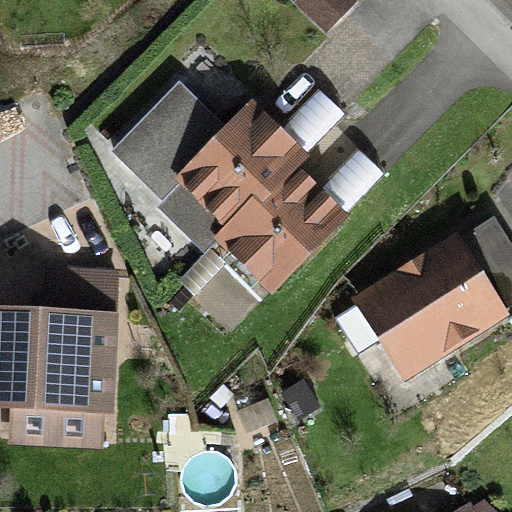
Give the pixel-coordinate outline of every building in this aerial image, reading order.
[(245,115),(176,186),(230,239),(286,182),(300,167),(245,115)] [(335,230),(286,182),(230,239),(220,249),(270,297),(335,230)] [(441,237),(334,301),(390,394),(497,330),(441,237)] [(38,275),(36,325),(110,327),(112,278),(38,275)] [(36,325),(0,323),(0,417),(107,421),(110,327),(36,325)]
